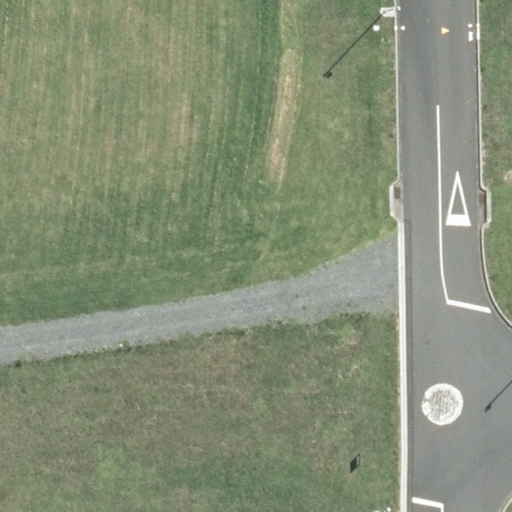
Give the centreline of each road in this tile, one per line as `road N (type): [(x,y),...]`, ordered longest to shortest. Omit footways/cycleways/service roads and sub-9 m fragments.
road 1 (track): [(0,339),(313,295),(435,258)]
road 2 (residential): [(432,0),(434,341)]
road 3 (residential): [(436,467),(417,465),(414,341),(434,341)]
